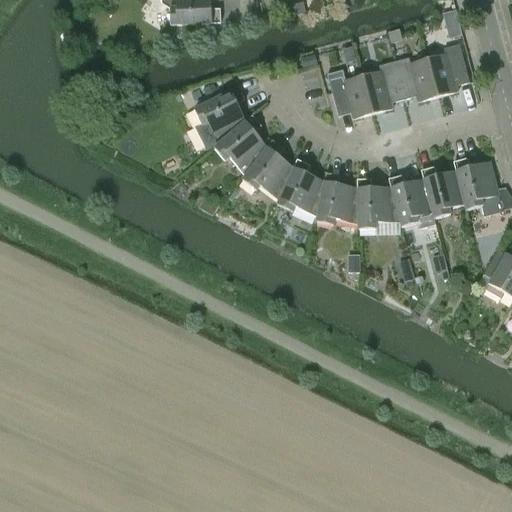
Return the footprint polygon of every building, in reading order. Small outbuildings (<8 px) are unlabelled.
[(161,0),(161,6),(170,12),(171,28),(220,25),(220,12),(211,12),(210,0),(161,0)] [(288,9),(290,18),(305,14),(303,5),(288,9)] [(462,38),(458,25),(451,27),(447,34),(448,41),(462,38)] [(389,34),(392,44),(402,42),(400,31),(389,34)] [(445,57),(427,61),(438,99),(457,94),(456,88),(469,85),(459,47),(444,51),(445,57)] [(314,55),(300,59),(302,68),(316,64),(314,55)] [(418,105),(438,99),(427,61),(410,66),(409,60),(394,64),(404,102),(417,99),(418,105)] [(391,105),(404,102),(394,64),(379,68),(380,74),(363,78),(373,116),(392,111),(391,105)] [(84,70),(81,82),(96,86),(98,74),(84,70)] [(353,122),(373,116),(363,78),(345,83),(343,72),(327,76),(337,115),(350,111),(353,122)] [(203,91),(207,99),(217,94),(213,86),(203,91)] [(207,125),(218,147),(246,124),(246,123),(237,106),(244,102),(238,90),(194,112),(202,127),(207,125)] [(252,118),(246,123),(246,124),(218,147),(214,150),(225,163),(230,159),(245,178),(246,179),(267,150),(267,149),(254,134),(261,129),(252,118)] [(272,143),(267,149),(267,150),(246,179),(245,178),(242,182),(256,193),(259,188),(279,203),(294,170),(278,158),(283,151),(272,143)] [(454,165),(456,173),(465,207),(464,207),(466,213),(483,208),(481,202),(498,198),(489,164),(469,169),(467,161),(454,165)] [(279,203),(277,207),(292,215),(295,209),(318,219),(325,184),(324,184),(306,176),(309,168),(297,162),(294,170),(279,203)] [(449,211),(464,207),(465,207),(456,173),(436,178),(434,170),(421,173),(423,181),(424,181),(433,215),(432,215),(434,221),(450,217),(449,211)] [(326,176),(324,184),(325,184),(318,219),(316,224),(333,228),(334,222),(358,227),(359,227),(358,191),(357,191),(338,187),(339,178),(326,176)] [(416,219),(432,215),(433,215),(424,181),(423,181),(404,186),(402,178),(389,182),(391,190),(392,190),(400,225),(401,230),(418,225),(416,219)] [(375,225),(400,225),(392,190),(391,190),(371,190),(371,182),(357,182),(357,191),(358,191),(359,227),(358,227),(358,232),(376,231),(375,225)] [(205,200),(199,210),(212,218),(218,208),(205,200)] [(511,300),(511,259),(506,256),(485,292),(501,301),(504,296),(511,300)] [(414,281),(411,271),(401,274),(404,284),(414,281)] [(448,273),(441,275),(442,282),(449,281),(448,273)]
